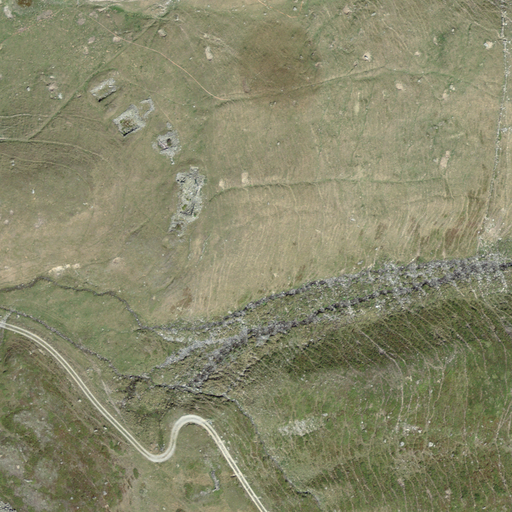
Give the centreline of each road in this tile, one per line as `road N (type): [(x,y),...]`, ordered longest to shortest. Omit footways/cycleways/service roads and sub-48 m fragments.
road 1 (track): [(0,323),(51,349),(157,458)]
road 2 (track): [(264,511),(197,419),(177,425),(169,452),(157,458)]
